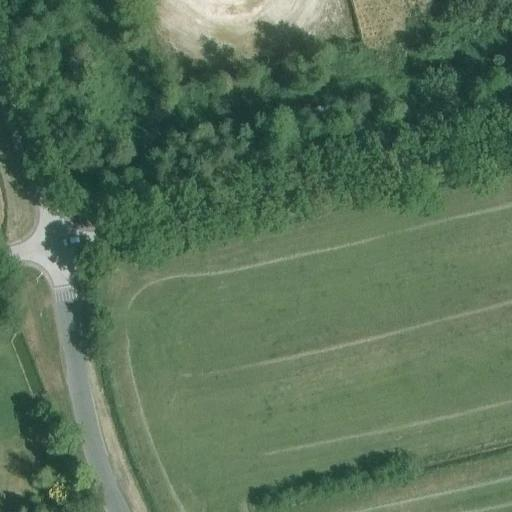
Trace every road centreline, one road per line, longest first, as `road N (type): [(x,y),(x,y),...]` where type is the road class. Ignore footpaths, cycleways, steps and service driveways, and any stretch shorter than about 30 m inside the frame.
road 1 (tertiary): [(53,244),(511,132)]
road 2 (tertiary): [(120,511),(100,475),(53,244)]
road 3 (tertiary): [(53,244),(0,112)]
